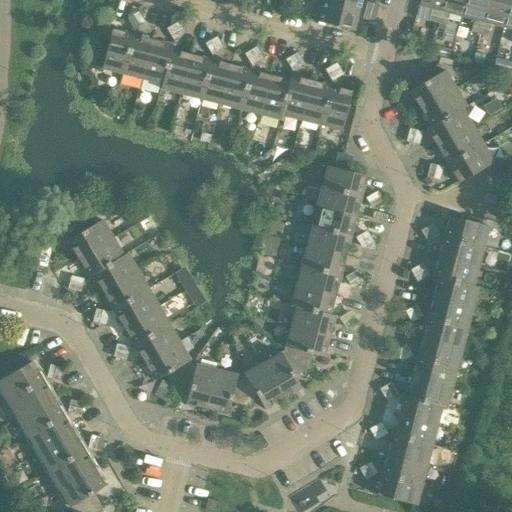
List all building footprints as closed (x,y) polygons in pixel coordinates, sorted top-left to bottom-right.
[(352,31),(358,10),(320,0),(318,0),(313,21),(352,31)] [(320,0),(358,10),(360,0),(320,0)] [(436,23),(442,0),(419,0),(418,6),(431,9),(428,21),(436,23)] [(460,16),(464,0),(442,0),(436,23),(444,26),(448,13),(460,16)] [(478,34),(486,0),(464,0),(460,16),(472,20),(469,32),(478,34)] [(502,27),(508,0),(486,0),(478,34),(486,36),(489,24),(502,27)] [(511,43),(511,0),(508,0),(502,27),(511,29),(511,39),(511,43)] [(366,3),(363,11),(375,14),(377,6),(366,3)] [(372,23),(375,14),(363,11),(361,20),(372,23)] [(138,13),(132,16),(139,27),(142,24),(144,21),(138,13)] [(139,27),(132,16),(128,19),(127,21),(133,30),(139,27)] [(167,32),(169,35),(180,28),(178,23),(168,29),(167,32)] [(180,28),(169,35),(172,41),(182,35),(182,32),(180,28)] [(120,75),(131,35),(111,30),(100,69),(120,75)] [(141,80),(151,40),(131,35),(120,75),(141,80)] [(216,37),(210,41),(217,52),(220,50),(221,47),(216,37)] [(160,89),(171,45),(151,40),(141,80),(160,85),(159,89),(160,89)] [(217,52),(210,41),(207,43),(206,46),(211,56),(217,52)] [(179,94),(189,55),(171,50),(172,45),(171,45),(160,89),(179,94)] [(245,57),(247,61),(259,53),(255,47),(247,52),(245,57)] [(259,53),(247,61),(251,66),(260,61),(260,57),(259,53)] [(296,54),(291,57),(297,68),(301,66),(302,62),(296,54)] [(199,100),(209,60),(189,55),(179,94),(199,100)] [(297,68),(291,57),(287,59),(286,63),(292,71),(297,68)] [(439,58),(437,64),(447,66),(450,65),(451,61),(439,58)] [(218,105),(229,65),(209,60),(199,100),(218,105)] [(326,73),(328,76),(339,69),(336,64),(327,69),(326,73)] [(238,110),(249,70),(229,65),(218,105),(238,110)] [(339,69),(328,76),(332,82),(340,76),(341,73),(339,69)] [(258,115),(269,75),(249,70),(238,110),(258,115)] [(408,91),(419,109),(454,89),(443,70),(408,91)] [(278,120),(279,116),(290,76),(288,76),(287,80),(269,75),(258,115),(278,120)] [(299,121),(310,82),(290,76),(279,116),(299,121)] [(319,126),(330,87),(310,82),(299,121),(319,126)] [(349,92),(330,87),(319,126),(339,131),(349,92)] [(425,129),(464,106),(454,89),(419,109),(429,126),(425,128),(425,129)] [(436,147),(471,126),(461,109),(465,107),(464,106),(425,129),(436,147)] [(446,165),(481,144),(471,126),(436,147),(446,165)] [(412,143),(414,130),(411,129),(408,131),(405,141),(412,143)] [(421,132),(414,130),(412,143),(415,144),(419,142),(421,132)] [(492,163),(481,144),(446,165),(457,183),(492,163)] [(351,158),(336,154),(332,168),(347,173),(351,158)] [(433,178),(436,165),(433,164),(429,167),(427,176),(433,178)] [(442,166),(436,165),(433,178),(436,179),(439,177),(442,166)] [(332,168),(325,167),(320,187),(351,196),(359,198),(364,177),(347,173),(332,168)] [(354,218),(359,198),(351,196),(320,187),(315,207),(351,217),(354,218)] [(373,194),(364,199),(367,205),(378,198),(376,195),(373,194)] [(378,198),(367,205),(369,209),(372,210),(382,204),(378,198)] [(351,226),(354,218),(351,217),(315,207),(310,227),(349,236),(351,226)] [(76,260),(111,240),(101,222),(104,220),(101,213),(92,218),(91,222),(93,226),(65,241),(76,260)] [(447,217),(442,237),(481,248),(486,227),(447,217)] [(428,226),(425,228),(432,240),(437,237),(432,226),(428,226)] [(344,256),(349,236),(310,227),(304,247),(344,256)] [(432,240),(425,228),(419,232),(424,241),(428,242),(432,240)] [(363,233),(359,236),(366,247),(371,244),(366,234),(363,233)] [(366,247),(359,236),(353,239),(359,248),(363,249),(366,247)] [(476,267),(481,248),(442,237),(437,257),(476,267)] [(122,258),(121,257),(111,240),(76,260),(87,278),(91,276),(122,258)] [(338,276),(344,256),(304,247),(299,267),(338,276)] [(101,293),(136,273),(125,254),(121,257),(122,258),(91,276),(101,293)] [(471,286),(476,267),(437,257),(432,277),(475,288),(476,287),(471,286)] [(409,272),(413,278),(424,271),(422,267),(419,266),(409,272)] [(333,296),(338,276),(299,267),(294,286),(333,296)] [(427,277),(424,271),(413,278),(414,280),(419,281),(427,277)] [(112,311),(146,291),(136,273),(101,293),(112,311)] [(352,273),(343,279),(346,284),(357,277),(356,274),(352,273)] [(70,279),(68,283),(81,287),(83,280),(73,277),(70,279)] [(357,277),(346,284),(348,287),(353,288),(361,284),(357,277)] [(470,308),(475,288),(432,277),(436,279),(431,298),(470,308)] [(81,290),(81,287),(68,283),(67,290),(76,293),(81,290)] [(328,316),(333,296),(294,286),(289,306),(293,307),(328,316)] [(122,329),(157,308),(146,291),(112,311),(122,329)] [(470,308),(431,298),(426,318),(465,328),(470,308)] [(333,317),(328,316),(293,307),(288,328),(327,338),(333,317)] [(404,312),(407,318),(418,311),(417,308),(413,307),(404,312)] [(132,346),(167,326),(157,308),(122,329),(132,346)] [(98,325),(101,311),(97,310),(93,312),(91,323),(98,325)] [(107,313),(101,311),(98,325),(101,325),(105,322),(107,313)] [(421,317),(418,311),(407,318),(409,321),(412,322),(421,317)] [(347,314),(343,316),(350,327),(355,324),(350,315),(347,314)] [(350,327),(343,316),(338,319),(343,328),(346,329),(350,327)] [(460,347),(465,328),(426,318),(421,337),(460,347)] [(142,364),(177,344),(167,326),(132,346),(142,364)] [(322,358),(327,338),(288,328),(282,352),(306,370),(310,355),(322,358)] [(455,367),(460,347),(421,337),(416,357),(455,367)] [(172,389),(190,365),(177,344),(142,364),(153,382),(164,376),(172,389)] [(114,347),(113,351),(126,354),(127,348),(118,345),(114,347)] [(396,357),(407,350),(405,347),(402,346),(393,352),(396,357)] [(411,356),(407,350),(396,357),(398,360),(403,362),(411,356)] [(125,358),(126,354),(113,351),(112,357),(122,360),(125,358)] [(293,378),(306,370),(282,352),(260,365),(282,399),(299,389),(293,378)] [(450,387),(455,367),(416,357),(411,377),(450,387)] [(0,389),(7,401),(42,381),(31,363),(0,381),(0,389)] [(205,410),(214,371),(190,365),(172,389),(186,392),(183,404),(205,410)] [(282,399),(260,365),(239,377),(242,407),(256,399),(262,410),(265,409),(282,399)] [(46,379),(53,380),(56,368),(52,367),(49,369),(46,379)] [(56,368),(53,380),(57,381),(60,379),(62,369),(56,368)] [(242,407),(239,377),(214,371),(205,410),(225,415),(228,403),(242,407)] [(445,407),(450,387),(411,377),(406,397),(445,407)] [(52,399),(42,381),(7,401),(18,419),(52,399)] [(387,384),(383,386),(390,398),(396,395),(390,385),(387,384)] [(390,398),(383,386),(378,390),(382,399),(386,400),(390,398)] [(444,408),(445,407),(406,397),(401,395),(396,415),(435,425),(440,407),(444,408)] [(28,437),(63,416),(52,399),(18,419),(28,437)] [(70,403),(69,407),(82,411),(84,404),(73,402),(70,403)] [(81,414),(82,411),(69,407),(67,414),(77,417),(81,414)] [(430,445),(435,425),(396,415),(390,435),(430,445)] [(39,455),(73,434),(63,416),(28,437),(39,455)] [(371,435),(382,428),(380,425),(377,424),(367,429),(371,435)] [(385,434),(382,428),(371,435),(373,438),(376,439),(385,434)] [(49,473),(84,452),(73,434),(39,455),(49,473)] [(425,465),(430,445),(390,435),(385,455),(425,465)] [(90,439),(88,449),(94,451),(98,438),(94,437),(90,439)] [(104,439),(98,438),(94,451),(98,452),(101,449),(104,439)] [(95,470),(84,452),(49,473),(60,491),(95,470)] [(425,465),(385,455),(380,475),(419,485),(425,465)] [(366,463),(363,465),(370,477),(375,473),(370,464),(366,463)] [(370,477),(363,465),(357,469),(362,477),(366,479),(370,477)] [(95,470),(60,491),(71,510),(101,507),(94,494),(105,488),(95,470)] [(414,505),(419,485),(380,475),(375,495),(414,505)] [(216,511),(218,502),(207,500),(205,511),(206,511),(216,511)]
